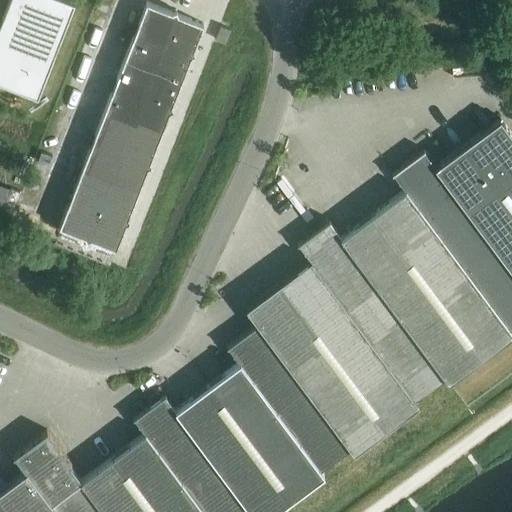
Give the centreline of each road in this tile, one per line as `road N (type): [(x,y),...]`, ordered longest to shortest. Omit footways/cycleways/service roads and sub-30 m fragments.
road 1 (residential): [(0,320),(104,363),(139,359),(173,333),(285,85),(287,0)]
road 2 (track): [(374,511),(511,410)]
